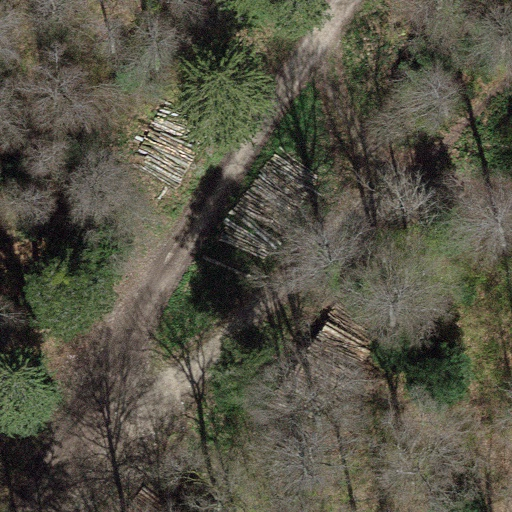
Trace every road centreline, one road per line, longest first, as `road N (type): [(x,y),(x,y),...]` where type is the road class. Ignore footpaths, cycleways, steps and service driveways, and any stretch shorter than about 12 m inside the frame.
road 1 (track): [(416,0),(181,292)]
road 2 (track): [(181,292),(463,187),(511,186)]
road 3 (track): [(424,0),(352,139),(463,187)]
road 4 (track): [(33,511),(181,292)]
